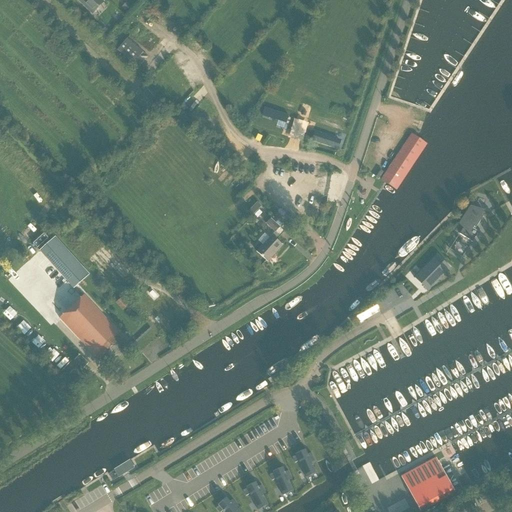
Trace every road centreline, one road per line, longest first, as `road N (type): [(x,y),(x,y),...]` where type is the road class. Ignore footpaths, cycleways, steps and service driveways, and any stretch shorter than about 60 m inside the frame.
road 1 (tertiary): [(0,460),(312,268),(338,219),(408,0)]
road 2 (unclassified): [(102,502),(278,395),(299,392)]
